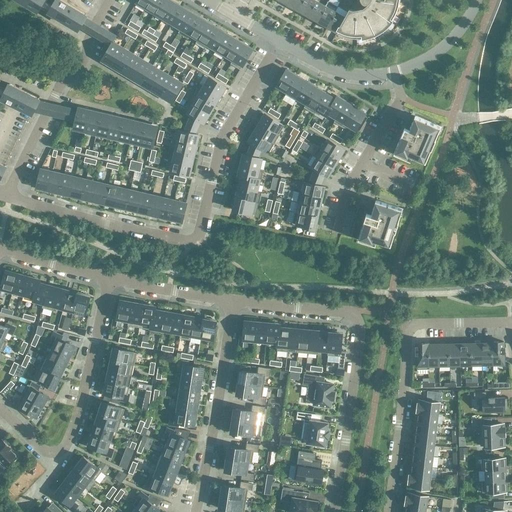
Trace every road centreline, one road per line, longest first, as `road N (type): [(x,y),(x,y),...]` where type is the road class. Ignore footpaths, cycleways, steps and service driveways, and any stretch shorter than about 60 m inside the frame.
road 1 (residential): [(280,41),(223,136),(197,237),(9,198)]
road 2 (residential): [(511,322),(410,322),(387,511)]
road 3 (residential): [(108,279),(62,450),(46,453),(0,407)]
road 4 (residential): [(109,0),(9,198)]
road 5 (residential): [(194,511),(232,302)]
road 6 (residential): [(354,313),(359,330),(332,511)]
road 7 (residential): [(396,74),(401,94),(347,189),(337,231)]
road 8 (residential): [(232,302),(108,279)]
road 9 (residential): [(280,41),(337,72),(396,74)]
road 10 (residential): [(354,313),(232,302)]
